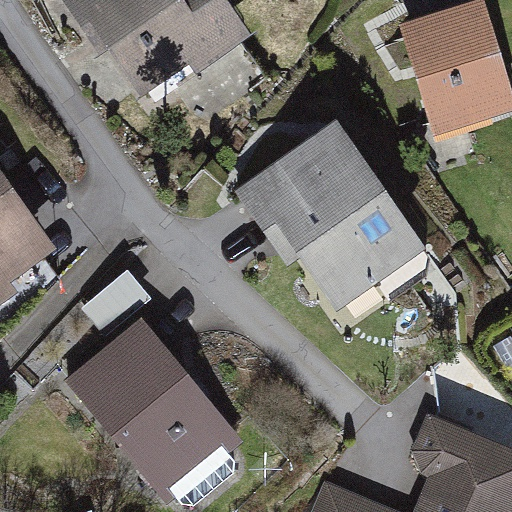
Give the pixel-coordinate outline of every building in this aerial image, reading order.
[(58,0),(101,65),(114,57),(150,112),(203,78),(211,90),(262,56),(225,0),(58,0)] [(511,72),(496,15),(409,40),(443,157),(511,137),(511,72)] [(436,273),(349,144),(248,212),(299,288),(316,276),(352,330),(436,273)] [(0,315),(64,273),(0,178),(0,315)] [(199,511),(259,463),(151,332),(75,395),(171,511),(199,511)] [(511,511),(511,467),(440,439),(424,479),(449,489),(439,511),(371,511),(336,498),(330,511),(511,511)]
